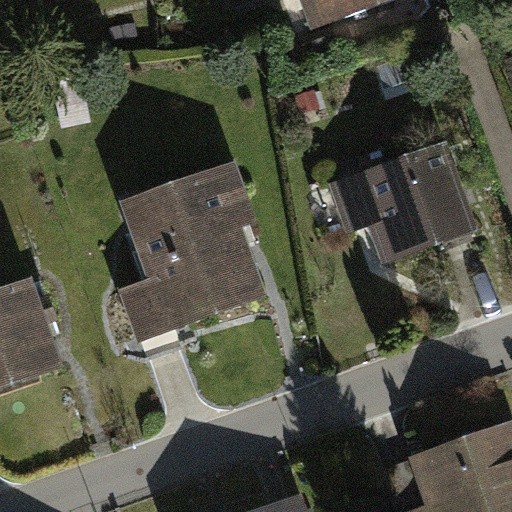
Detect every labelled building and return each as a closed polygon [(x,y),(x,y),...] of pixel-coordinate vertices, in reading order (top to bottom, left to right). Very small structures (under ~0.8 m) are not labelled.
[(331,0),(341,26),(410,0),(331,0)] [(447,136),(333,180),(351,228),(371,220),(385,255),(479,219),(447,136)] [(273,297),(236,171),(122,205),(160,330),(273,297)] [(39,293),(0,303),(0,394),(63,378),(39,293)] [(511,511),(511,428),(426,460),(444,511),(511,511)] [(312,511),(308,501),(280,511),(312,511)]
